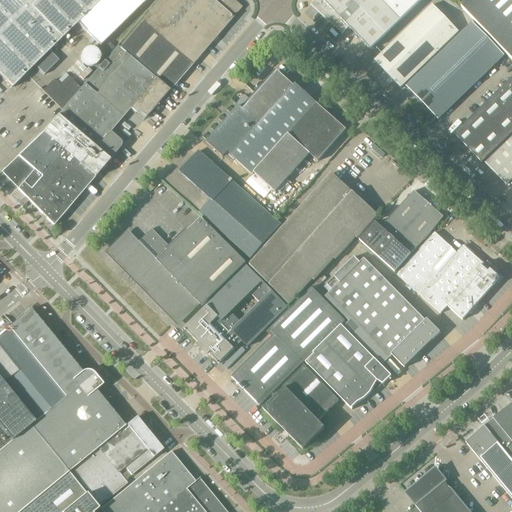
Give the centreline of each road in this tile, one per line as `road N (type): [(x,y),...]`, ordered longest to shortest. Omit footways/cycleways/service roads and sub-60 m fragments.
road 1 (unclassified): [(44,269),(274,6)]
road 2 (residential): [(511,223),(274,6)]
road 3 (tertiary): [(308,509),(328,503),(511,348)]
road 4 (unclassified): [(68,293),(66,324),(173,432),(201,429)]
road 5 (tertiary): [(201,429),(68,293)]
